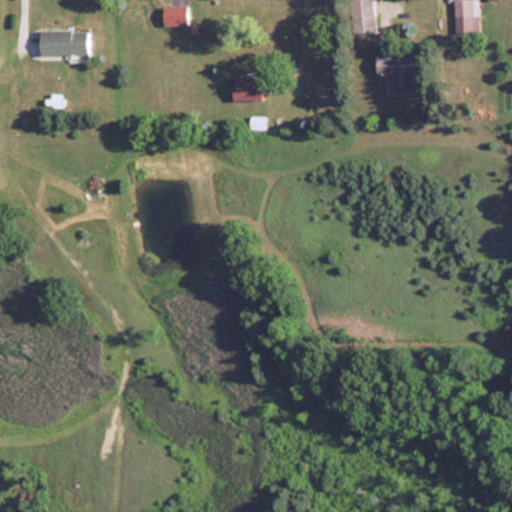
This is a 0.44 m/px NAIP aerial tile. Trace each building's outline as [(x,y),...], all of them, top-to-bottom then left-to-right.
[(376,0),(347,0),(347,11),(356,11),(356,33),(376,33),(376,0)] [(480,0),(452,0),(452,11),(456,11),(456,34),(480,34),(480,0)] [(188,5),(163,5),(163,25),(188,25),(188,5)] [(44,30),(44,54),(91,54),(91,30),(44,30)] [(420,54),(381,54),(381,76),(398,76),(398,91),(420,91),(420,54)] [(264,99),(264,77),(234,77),(234,99),(264,99)]
